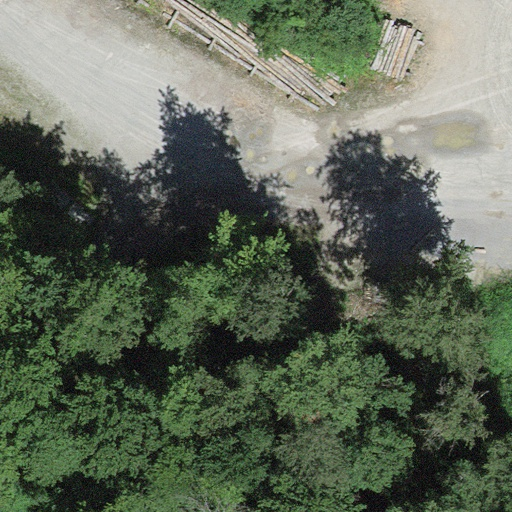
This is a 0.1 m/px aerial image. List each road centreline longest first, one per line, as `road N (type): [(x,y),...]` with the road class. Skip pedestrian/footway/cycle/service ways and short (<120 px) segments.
road 1 (track): [(511,271),(334,227),(167,160),(0,27)]
road 2 (track): [(167,160),(48,261),(0,318)]
